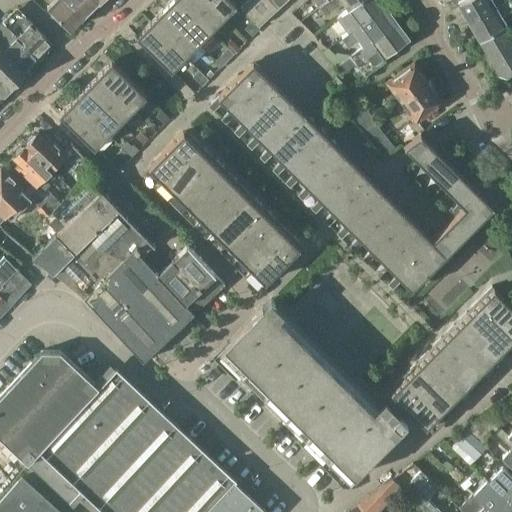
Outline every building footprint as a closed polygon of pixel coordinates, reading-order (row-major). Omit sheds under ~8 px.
[(70,29),(84,15),(69,0),(54,0),(47,6),(70,29)] [(97,2),(97,1),(98,2),(98,1),(97,0),(69,0),(84,15),(97,2)] [(170,0),(162,8),(163,9),(197,43),(210,30),(179,0),(170,0)] [(179,0),(210,30),(223,18),(204,0),(179,0)] [(236,4),(232,0),(204,0),(223,18),(236,4)] [(247,0),(240,6),(259,25),(278,7),(271,0),(247,0)] [(327,0),(319,6),(325,15),(344,2),(349,9),(360,0),(327,0)] [(360,0),(349,9),(337,17),(349,32),(360,24),(385,6),(380,0),(360,0)] [(469,16),(471,20),(496,4),(504,0),(464,0),(458,4),(467,18),(468,18),(467,17),(469,16)] [(504,0),(496,4),(471,20),(473,24),(472,25),(471,24),(471,25),(479,40),(507,23),(503,16),(511,10),(511,1),(511,0),(504,0)] [(349,32),(342,37),(349,46),(358,39),(363,45),(371,39),(396,21),(385,6),(360,24),(349,32)] [(149,21),(150,22),(185,56),(197,43),(163,9),(162,8),(149,21)] [(4,22),(38,57),(44,52),(47,52),(51,48),(51,45),(53,43),(22,12),(16,19),(12,15),(4,22)] [(252,36),(259,28),(252,20),(245,28),(252,36)] [(149,21),(136,35),(171,70),(185,56),(150,22),(149,21)] [(361,47),(336,65),(340,70),(338,72),(341,76),(357,63),(366,76),(387,60),(384,56),(409,38),(396,21),(371,39),(363,45),(361,47)] [(25,71),(38,57),(4,22),(0,25),(0,36),(6,42),(1,47),(25,71)] [(511,31),(507,23),(479,40),(487,52),(488,52),(489,51),(491,54),(511,42),(511,31)] [(239,48),(231,40),(226,45),(234,53),(239,48)] [(511,42),(491,54),(490,55),(489,55),(498,72),(506,74),(511,67),(511,42)] [(0,74),(11,86),(25,72),(24,71),(25,71),(1,47),(0,46),(0,74)] [(216,61),(222,67),(230,58),(224,52),(216,61)] [(98,73),(98,74),(133,108),(146,95),(111,60),(98,73)] [(253,61),(240,74),(210,104),(215,109),(223,101),(231,109),(231,110),(253,87),(266,74),(253,61)] [(386,82),(401,102),(428,82),(427,80),(427,77),(424,72),(421,72),(414,62),(386,82)] [(85,86),(86,87),(120,121),(133,108),(98,74),(98,73),(85,86)] [(0,96),(11,86),(0,74),(0,96)] [(266,74),(253,87),(231,110),(231,109),(223,116),(228,121),(236,114),(244,122),(279,87),(266,74)] [(346,86),(337,76),(329,84),(338,94),(346,86)] [(430,84),(428,82),(401,102),(416,121),(443,101),(436,92),(436,89),(433,84),(430,84)] [(72,99),(73,99),(108,134),(120,121),(86,87),(85,86),(72,99)] [(257,135),(287,104),(292,100),(279,87),(244,122),(236,129),(241,134),(249,126),(256,134),(257,135)] [(72,99),(59,112),(94,147),(108,134),(73,99),(72,99)] [(270,148),(287,130),(305,112),(292,100),(287,104),(257,135),(256,134),(249,142),(254,147),(261,139),(269,147),(270,148)] [(377,120),(361,102),(348,113),(363,132),(377,120)] [(287,155),(304,138),(317,125),(305,112),(287,130),(270,148),(269,147),(261,154),(266,159),(274,152),(282,159),(283,160),(287,155)] [(317,125),(304,138),(287,155),(283,160),(282,159),(274,167),(279,172),(287,164),(295,172),(295,173),(317,151),(330,138),(317,125)] [(185,129),(183,132),(149,166),(162,180),(199,143),(185,129)] [(64,151),(50,138),(47,141),(38,133),(35,135),(32,136),(28,140),(28,143),(26,145),(51,170),(61,159),(67,153),(64,151)] [(385,137),(374,146),(383,157),(394,148),(385,137)] [(330,138),(317,151),(295,173),(295,172),(287,180),(292,185),(300,177),(307,185),(308,186),(343,150),(330,138)] [(444,186),(458,172),(428,142),(425,139),(411,153),(444,186)] [(211,155),(199,143),(162,180),(175,192),(211,155)] [(67,153),(61,159),(82,180),(86,176),(94,167),(70,144),(64,151),(67,153)] [(29,185),(40,196),(47,188),(51,184),(45,177),(51,170),(26,145),(24,147),(20,147),(17,151),(16,155),(14,157),(22,165),(19,169),(32,182),(29,185)] [(312,190),(320,197),(321,198),(343,176),(356,163),(343,150),(308,186),(307,185),(300,192),(305,197),(312,190)] [(127,161),(118,153),(110,162),(118,170),(127,161)] [(224,168),(212,156),(211,155),(175,192),(188,205),(200,192),(224,168)] [(356,163),(343,176),(321,198),(320,197),(313,205),(318,210),(325,202),(333,211),(334,211),(369,176),(356,163)] [(224,168),(200,192),(188,205),(200,218),(237,181),(224,168)] [(31,198),(0,169),(0,221),(6,215),(11,219),(13,217),(17,217),(20,213),(20,210),(31,198)] [(480,219),(494,206),(458,172),(444,186),(460,201),(465,206),(466,206),(480,219)] [(33,256),(47,267),(85,298),(143,360),(225,284),(188,245),(158,273),(137,251),(140,249),(138,246),(147,238),(111,202),(86,176),(65,197),(66,197),(64,200),(54,209),(51,212),(58,219),(63,225),(33,256)] [(338,215),(346,223),(347,224),(369,202),(382,189),(369,176),(334,211),(333,211),(326,218),(331,223),(338,215)] [(213,230),(250,193),(237,181),(200,218),(213,230)] [(51,191),(43,199),(54,209),(64,200),(53,189),(51,191)] [(382,189),(369,202),(347,224),(346,223),(339,231),(344,236),(351,228),(359,236),(360,237),(395,201),(382,189)] [(263,206),(250,193),(213,230),(226,243),(239,230),(263,206)] [(119,194),(111,202),(147,238),(155,231),(119,194)] [(364,241),(372,249),(373,249),(394,227),(407,214),(395,201),(360,237),(359,236),(351,244),(356,248),(364,241)] [(453,218),(465,206),(460,201),(453,208),(451,207),(447,212),(453,218)] [(44,216),(50,211),(42,203),(37,209),(44,216)] [(263,206),(239,230),(226,243),(239,256),(275,219),(263,206)] [(447,253),(470,229),(480,219),(466,206),(465,206),(453,218),(432,239),(447,253)] [(407,214),(394,227),(373,249),(372,249),(364,256),(369,261),(377,253),(385,261),(385,262),(420,227),(407,214)] [(288,231),(275,219),(239,256),(252,268),(288,231)] [(390,266),(397,274),(398,275),(420,253),(419,252),(432,239),(420,227),(385,262),(385,261),(377,269),(382,274),(390,266)] [(302,245),(288,231),(252,268),(265,282),(302,245)] [(432,239),(419,252),(420,253),(398,275),(397,274),(390,281),(395,286),(402,279),(412,288),(447,253),(432,239)] [(0,284),(15,271),(3,259),(0,262),(0,284)] [(15,271),(0,284),(0,293),(11,305),(31,283),(17,269),(15,271)] [(478,299),(511,332),(511,305),(492,285),(492,286),(478,299)] [(0,316),(11,305),(0,293),(0,316)] [(466,312),(469,314),(468,314),(503,349),(511,339),(511,332),(478,299),(466,312)] [(350,478),(388,440),(396,431),(374,410),(275,312),(271,316),(262,308),(258,312),(220,349),(350,478)] [(454,324),(456,327),(455,327),(477,349),(490,361),(503,349),(468,314),(469,314),(466,312),(454,324)] [(490,361),(477,349),(455,327),(456,327),(454,324),(441,337),(443,339),(443,340),(465,362),(477,374),(490,361)] [(477,374),(465,362),(443,340),(443,339),(441,337),(432,346),(428,350),(431,352),(430,353),(452,374),(465,387),(477,374)] [(267,511),(268,511),(180,429),(111,364),(94,382),(60,350),(42,350),(0,394),(0,436),(73,505),(86,491),(108,511),(267,511)] [(465,387),(452,374),(430,353),(431,352),(428,350),(416,363),(418,365),(417,366),(439,387),(452,400),(465,387)] [(452,400),(439,387),(417,366),(418,365),(416,363),(403,375),(405,378),(439,412),(452,400)] [(391,392),(413,414),(426,426),(439,412),(405,378),(403,375),(389,390),(391,392)] [(391,392),(374,410),(396,431),(407,420),(413,414),(391,392)] [(511,410),(505,403),(504,402),(466,428),(467,429),(483,441),(498,426),(500,427),(511,437),(511,410)] [(511,437),(500,427),(492,434),(509,450),(503,457),(511,464),(511,437)] [(483,441),(467,429),(461,436),(458,433),(446,441),(453,447),(469,461),(485,445),(483,441)] [(446,441),(435,453),(441,459),(453,447),(446,441)] [(444,462),(441,459),(435,453),(432,450),(420,458),(435,471),(444,462)] [(511,475),(502,466),(494,474),(496,475),(493,478),(491,476),(489,480),(511,501),(511,475)] [(403,488),(422,507),(430,499),(440,489),(420,470),(403,488)] [(60,511),(21,478),(0,501),(0,511),(60,511)] [(391,478),(376,490),(390,503),(401,492),(391,478)] [(486,485),(477,494),(495,511),(511,511),(511,501),(489,480),(485,484),(486,485)] [(359,503),(368,511),(381,511),(390,503),(376,490),(359,503)] [(465,511),(495,511),(477,494),(473,491),(459,506),(465,511)] [(442,511),(430,499),(422,507),(426,511),(442,511)] [(368,511),(359,503),(345,511),(368,511)]
